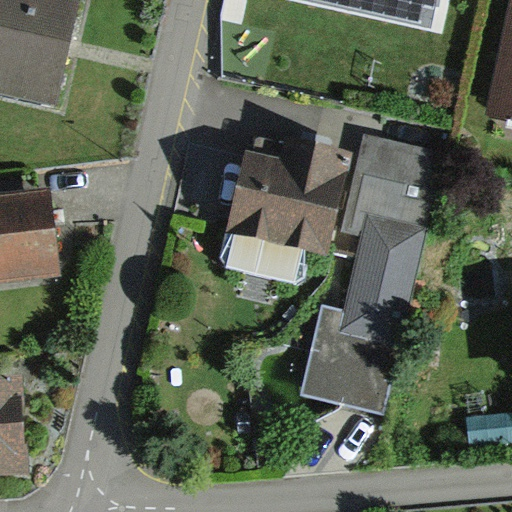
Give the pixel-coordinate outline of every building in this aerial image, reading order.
[(80,0),(0,0),(0,94),(56,107),(80,0)] [(309,0),(434,28),(439,0),(309,0)] [(511,0),(510,0),(488,122),(511,126),(511,0)] [(435,153),(366,136),(341,238),(361,243),(344,314),(321,309),(300,397),(384,418),(429,234),(443,174),(431,171),(435,153)] [(349,163),(248,142),(227,233),(221,260),(227,272),(295,287),(306,281),(311,259),(327,263),(349,163)] [(0,283),(55,280),(49,194),(0,197),(0,283)] [(0,483),(29,482),(21,380),(0,381),(0,483)]
